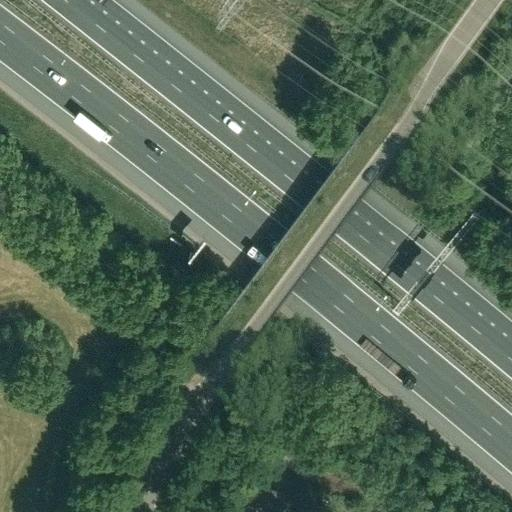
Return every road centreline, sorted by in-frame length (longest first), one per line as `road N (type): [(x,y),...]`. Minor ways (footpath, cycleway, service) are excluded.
road 1 (motorway): [(0,34),(511,445)]
road 2 (unclassified): [(142,511),(178,415),(241,347),(401,132),(486,0)]
road 3 (motorway): [(511,351),(67,0)]
